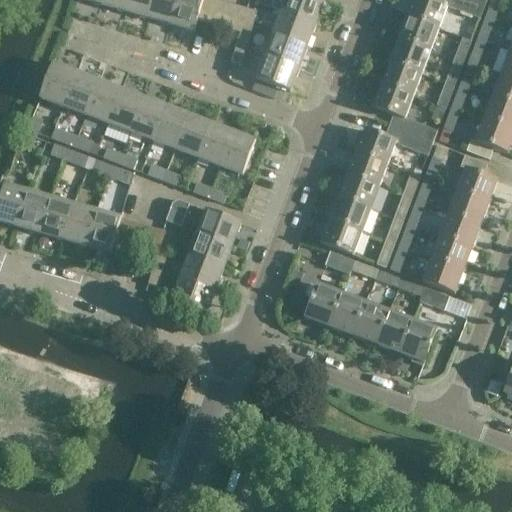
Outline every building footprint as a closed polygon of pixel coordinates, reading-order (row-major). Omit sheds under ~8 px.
[(124,13),(127,0),(102,0),(101,6),(124,13)] [(147,19),(152,0),(127,0),(124,13),(147,19)] [(171,26),(178,0),(152,0),(147,19),(171,26)] [(178,0),(171,26),(194,32),(197,22),(203,0),(178,0)] [(207,25),(213,0),(203,0),(197,22),(207,25)] [(213,0),(207,25),(217,28),(224,3),(213,0)] [(319,0),(285,0),(281,12),(316,25),(324,2),(319,0)] [(414,0),(407,19),(438,30),(446,7),(443,6),(432,2),(427,0),(414,0)] [(445,0),(443,6),(446,7),(456,11),(459,0),(445,0)] [(468,16),(473,0),(459,0),(456,11),(468,16)] [(473,0),(468,16),(480,20),(487,0),(473,0)] [(494,21),(502,0),(491,0),(485,18),(494,21)] [(228,31),(235,6),(224,3),(217,28),(228,31)] [(235,6),(228,31),(239,34),(242,25),(246,9),(235,6)] [(256,12),(246,9),(242,25),(252,28),(256,12)] [(272,35),(307,48),(316,25),(281,12),(272,35)] [(486,44),(494,21),(485,18),(476,40),(486,44)] [(438,30),(407,19),(399,41),(429,52),(438,30)] [(247,43),(252,28),(242,25),(239,34),(237,40),(247,43)] [(264,57),(299,70),(307,48),(272,35),(264,57)] [(453,61),(463,65),(471,43),(462,39),(453,61)] [(477,67),(486,44),(476,40),(468,64),(477,67)] [(429,52),(399,41),(391,63),(421,74),(429,52)] [(245,50),(235,47),(231,63),(241,66),(245,50)] [(501,76),(511,80),(511,53),(510,53),(501,76)] [(299,70),(264,57),(255,80),(290,93),(299,70)] [(463,65),(453,61),(445,83),(455,86),(463,65)] [(382,86),(413,97),(421,74),(391,63),(382,86)] [(469,89),(477,67),(468,64),(459,86),(469,89)] [(39,99),(40,99),(63,107),(75,75),(54,67),(52,66),(39,99)] [(85,116),(97,84),(75,75),(63,107),(85,116)] [(492,98),(511,106),(511,80),(501,76),(492,98)] [(455,86),(445,83),(437,105),(446,109),(455,86)] [(108,124),(120,92),(97,84),(85,116),(108,124)] [(392,129),(433,144),(437,132),(404,120),(413,97),(382,86),(374,109),(396,118),(392,129)] [(460,112),(469,89),(459,86),(451,108),(460,112)] [(130,133),(142,101),(120,92),(108,124),(130,133)] [(484,121),(511,131),(511,106),(492,98),(484,121)] [(153,141),(165,109),(142,101),(130,133),(153,141)] [(441,124),(446,111),(446,109),(437,105),(431,120),(441,124)] [(452,133),(460,112),(451,108),(443,130),(452,133)] [(175,150),(187,118),(165,109),(153,141),(175,150)] [(43,122),(33,118),(27,133),(37,137),(43,122)] [(197,158),(210,126),(187,118),(175,150),(197,158)] [(466,152),(489,161),(493,150),(507,156),(511,143),(511,131),(484,121),(476,143),(470,141),(466,152)] [(220,167),(232,135),(210,126),(197,158),(220,167)] [(356,155),(387,166),(395,144),(428,157),(433,144),(392,129),(388,141),(365,132),(356,155)] [(73,148),(77,138),(62,132),(58,142),(73,148)] [(31,152),(36,139),(37,137),(27,133),(21,148),(31,152)] [(232,135),(220,167),(243,175),(255,143),(232,135)] [(88,154),(92,144),(77,138),(73,148),(88,154)] [(69,152),(53,146),(50,156),(65,162),(69,152)] [(118,165),(122,155),(106,149),(103,159),(118,165)] [(80,168),(84,158),(69,152),(65,162),(80,168)] [(122,155),(118,165),(133,171),(137,161),(122,155)] [(348,177),(379,189),(387,166),(356,155),(348,177)] [(487,165),(464,157),(460,169),(465,170),(457,193),(488,205),(497,182),(483,176),(487,165)] [(433,184),(441,162),(432,158),(424,180),(433,184)] [(110,179),(114,169),(98,163),(94,173),(110,179)] [(152,166),(147,176),(163,182),(167,172),(152,166)] [(129,175),(114,169),(110,179),(125,185),(129,175)] [(182,178),(167,172),(163,182),(178,188),(182,178)] [(420,179),(412,176),(410,175),(402,198),(411,201),(420,179)] [(339,199),(370,211),(379,189),(348,177),(339,199)] [(425,206),(433,184),(424,180),(415,203),(425,206)] [(208,199),(212,189),(196,183),(192,193),(208,199)] [(0,223),(17,228),(27,193),(5,187),(4,186),(0,198),(0,223)] [(212,189),(208,199),(223,205),(227,195),(212,189)] [(40,235),(51,199),(27,193),(17,228),(40,235)] [(488,205),(457,193),(448,215),(480,227),(488,205)] [(402,198),(393,220),(403,224),(411,201),(402,198)] [(64,242),(74,206),(51,199),(40,235),(64,242)] [(331,222),(362,234),(370,211),(339,199),(331,222)] [(416,229),(425,206),(415,203),(407,225),(416,229)] [(87,248),(97,213),(74,206),(64,242),(87,248)] [(181,211),(171,207),(165,223),(175,226),(181,211)] [(206,212),(205,212),(197,235),(231,248),(240,224),(206,212)] [(97,213),(87,248),(111,255),(114,244),(121,220),(121,219),(97,213)] [(440,238),(472,250),(480,227),(448,215),(440,238)] [(124,247),(131,223),(121,220),(114,244),(124,247)] [(393,220),(385,242),(394,246),(403,224),(393,220)] [(322,245),(354,257),(362,234),(331,222),(322,245)] [(131,223),(124,247),(134,250),(141,226),(131,223)] [(407,252),(416,229),(407,225),(398,248),(407,252)] [(141,226),(134,250),(145,253),(152,229),(141,226)] [(145,253),(156,256),(158,247),(162,232),(152,229),(145,253)] [(162,232),(158,247),(168,250),(173,235),(162,232)] [(231,248),(197,235),(188,257),(223,271),(231,248)] [(431,261),(463,273),(472,250),(440,238),(431,261)] [(385,242),(376,266),(385,269),(394,246),(385,242)] [(168,250),(158,247),(156,256),(154,263),(164,266),(168,250)] [(399,275),(407,252),(398,248),(389,271),(399,275)] [(324,267),(349,276),(351,272),(350,272),(354,262),(330,253),(324,267)] [(180,280),(214,293),(223,271),(188,257),(180,280)] [(422,284),(454,295),(463,273),(431,261),(422,284)] [(374,281),(377,271),(354,262),(350,272),(351,272),(374,281)] [(162,272),(152,269),(147,285),(158,288),(162,272)] [(397,290),(401,280),(377,271),(374,281),(397,290)] [(171,302),(195,311),(206,316),(214,293),(180,280),(171,302)] [(401,280),(397,290),(421,298),(424,289),(401,280)] [(329,328),(341,295),(317,286),(305,319),(329,328)] [(449,298),(424,289),(421,298),(419,303),(444,312),(449,298)] [(341,295),(329,328),(352,337),(365,304),(341,295)] [(376,346),(389,313),(365,304),(352,337),(376,346)] [(389,313),(376,346),(399,355),(412,322),(389,313)] [(412,322),(399,355),(424,364),(437,331),(412,322)] [(65,391),(80,345),(18,324),(6,361),(0,359),(0,406),(65,428),(76,394),(65,391)]
